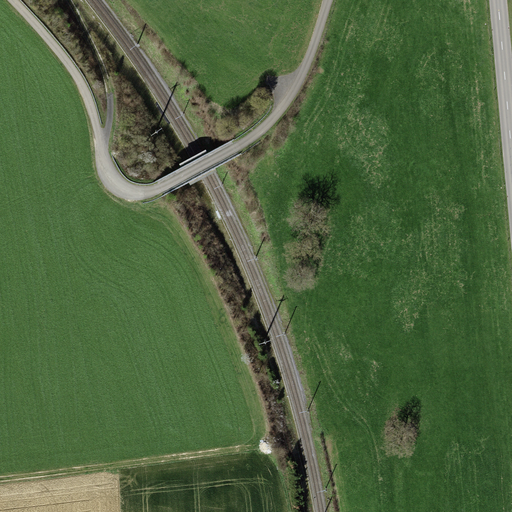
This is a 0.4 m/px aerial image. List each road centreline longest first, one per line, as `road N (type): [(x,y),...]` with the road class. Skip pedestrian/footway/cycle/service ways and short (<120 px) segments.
road 1 (unclassified): [(327,0),(301,75),(269,121),(143,192),(114,184),(80,82),(12,0)]
road 2 (track): [(0,482),(262,447)]
road 3 (track): [(136,0),(183,44),(293,91)]
road 4 (track): [(101,151),(107,77),(65,0)]
road 5 (secondary): [(498,0),(511,149)]
